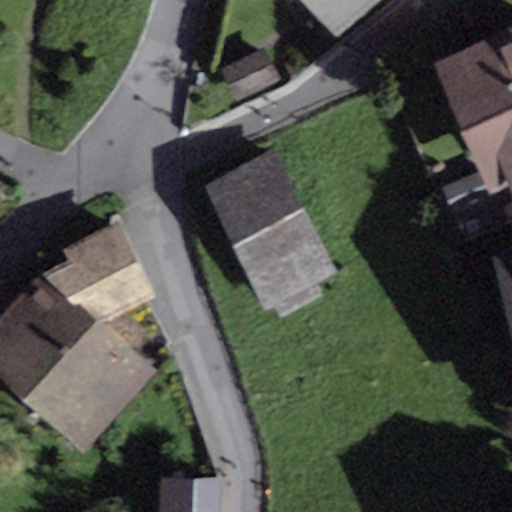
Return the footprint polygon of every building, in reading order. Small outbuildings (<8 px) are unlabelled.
[(511,38),(458,62),(508,173),(511,171),(511,38)] [(264,51),(230,67),(241,90),(275,74),(264,51)] [(326,265),(274,149),(215,177),(241,240),(245,238),(272,290),(326,265)] [(127,349),(144,332),(118,308),(147,294),(113,224),(76,242),(83,252),(45,274),(0,321),(0,345),(87,432),(147,367),(127,349)] [(216,511),(219,481),(173,479),(170,511),(216,511)]
